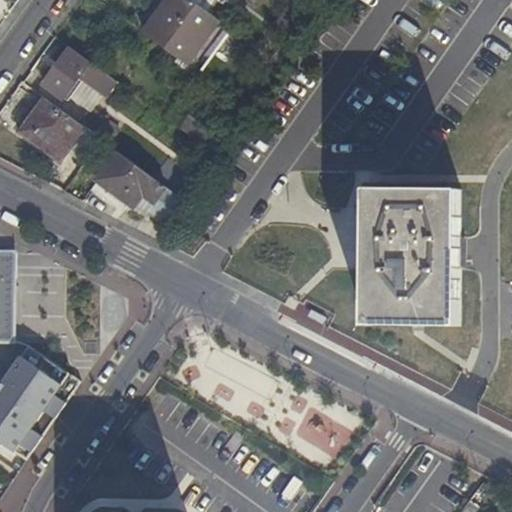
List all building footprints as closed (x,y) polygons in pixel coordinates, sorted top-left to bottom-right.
[(169,0),(145,34),(190,66),(222,21),(192,0),(169,0)] [(311,0),(286,0),(305,13),(314,2),(311,0)] [(319,0),(318,3),(328,10),(335,0),(319,0)] [(65,98),(82,74),(89,65),(72,52),(47,85),(65,98)] [(100,87),(107,76),(90,64),(89,65),(82,74),(100,87)] [(118,85),(107,76),(100,87),(92,97),(104,105),(118,85)] [(69,153),(88,128),(82,124),(46,97),(21,132),(63,163),(69,153)] [(93,109),(82,124),(88,128),(104,139),(110,144),(121,130),(93,109)] [(189,115),(181,128),(206,146),(215,134),(189,115)] [(104,139),(88,128),(69,153),(85,165),(104,139)] [(151,212),(176,229),(193,205),(121,152),(98,182),(133,207),(149,215),(151,212)] [(368,268),(367,327),(462,328),(462,271),(462,238),(463,190),(369,189),(368,210),(368,268)] [(0,340),(14,340),(14,253),(0,252),(0,340)] [(29,347),(0,388),(0,446),(2,443),(27,461),(83,382),(29,347)]
